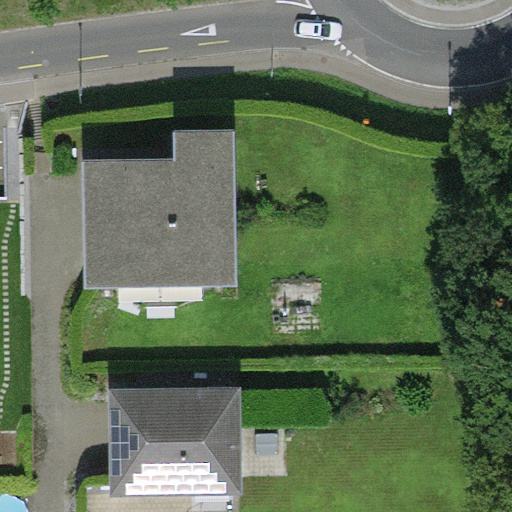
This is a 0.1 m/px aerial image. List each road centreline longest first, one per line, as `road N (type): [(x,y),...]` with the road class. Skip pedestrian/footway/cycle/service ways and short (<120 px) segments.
road 1 (primary): [(0,54),(214,25),(378,39)]
road 2 (primary): [(378,39),(449,63),(511,51)]
